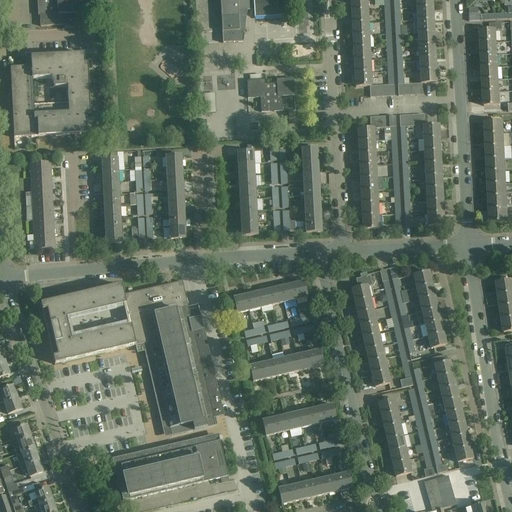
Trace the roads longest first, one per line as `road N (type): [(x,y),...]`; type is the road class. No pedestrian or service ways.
road 1 (residential): [(511,506),(468,244)]
road 2 (residential): [(252,511),(199,260)]
road 3 (residential): [(377,501),(319,252)]
road 4 (residential): [(80,511),(1,276)]
road 5 (residential): [(342,251),(333,104)]
road 6 (residential): [(468,244),(461,99)]
road 7 (residential): [(333,104),(461,99)]
road 8 (residential): [(342,251),(468,244)]
road 9 (residential): [(74,270),(199,260)]
road 10 (residential): [(199,260),(319,252)]
